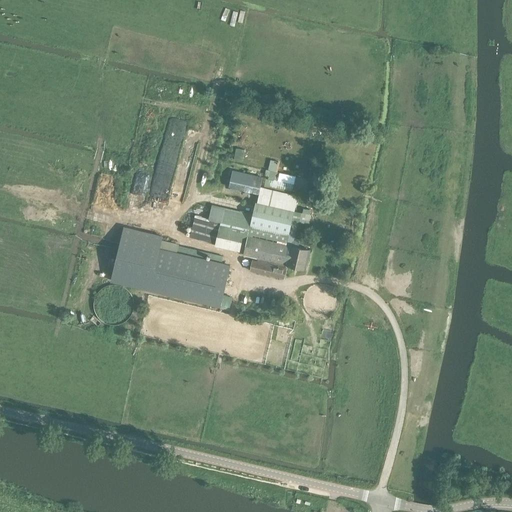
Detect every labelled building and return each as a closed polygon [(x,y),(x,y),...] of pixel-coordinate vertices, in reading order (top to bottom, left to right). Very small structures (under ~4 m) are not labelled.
[(139,153),(152,158),(160,139),(147,134),(139,153)] [(272,158),(269,168),(278,171),(281,161),(272,158)] [(184,194),(192,169),(180,165),(178,173),(182,175),(177,191),(184,194)] [(233,171),(229,186),(258,193),(262,177),(233,171)] [(267,185),(306,192),(309,178),(295,176),(294,181),(268,177),(267,185)] [(254,202),(251,216),(211,205),(208,219),(221,222),(222,222),(221,225),(218,244),(244,251),(247,235),(286,244),(293,211),(254,202)] [(222,222),(221,222),(208,219),(195,215),(190,237),(218,244),(221,225),(222,222)] [(229,305),(230,299),(222,297),(230,266),(221,264),(222,256),(211,254),(210,255),(163,244),(165,235),(126,227),(114,279),(229,305)] [(286,244),(247,235),(244,251),(243,254),(258,258),(257,261),(286,267),(287,264),(305,269),(309,250),(286,244)] [(286,267),(257,261),(252,260),(250,271),(283,278),(286,267)]
